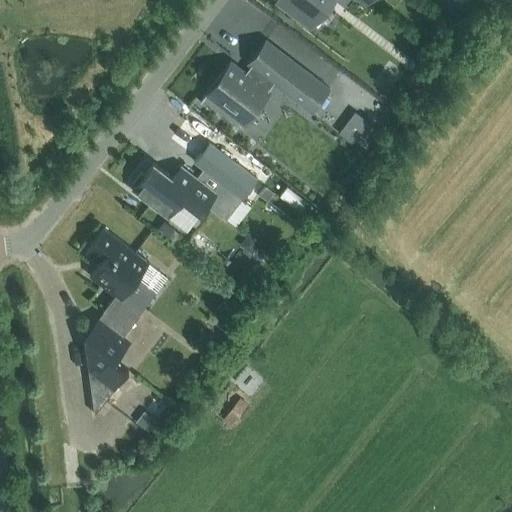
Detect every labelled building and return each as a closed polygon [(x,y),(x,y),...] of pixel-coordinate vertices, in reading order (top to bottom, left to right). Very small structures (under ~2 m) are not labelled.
[(280,0),(310,23),(327,0),(332,0),(333,0),(280,0)] [(208,92),(228,107),(231,103),(256,122),(257,121),(251,116),(268,93),(266,92),(273,82),(312,112),(330,88),(265,38),(255,51),(247,62),(250,65),(243,74),(229,63),(200,100),(201,101),(208,92)] [(369,122),(353,110),(337,132),(353,144),(369,122)] [(299,149),(309,127),(289,118),(279,140),(299,149)] [(209,142),(194,160),(203,167),(242,197),(257,178),(209,142)] [(137,183),(133,189),(167,215),(182,196),(201,211),(206,205),(225,219),(242,197),(203,167),(196,177),(181,165),(172,176),(153,162),(144,174),(141,172),(134,181),(137,183)] [(264,185),(258,192),(267,199),(273,192),(264,185)] [(126,267),(137,252),(103,227),(86,249),(101,260),(90,274),(115,294),(103,310),(103,311),(84,335),(94,413),(124,374),(128,369),(108,354),(140,313),(121,298),(137,276),(126,267)] [(255,282),(244,272),(232,285),(242,295),(255,282)] [(231,293),(223,302),(233,310),(240,302),(231,293)] [(247,402),(240,396),(223,418),(230,424),(247,402)]
